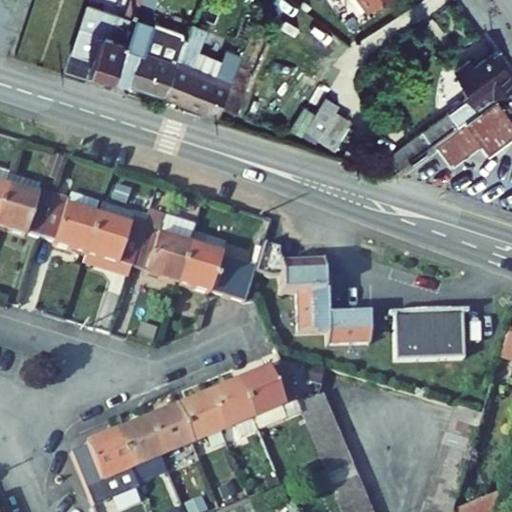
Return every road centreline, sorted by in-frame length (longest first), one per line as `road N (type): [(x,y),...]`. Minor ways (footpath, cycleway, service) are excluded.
road 1 (primary): [(166,135),(511,269)]
road 2 (primary): [(511,236),(166,135)]
road 3 (primary): [(0,83),(166,135)]
road 4 (residential): [(248,343),(94,402)]
road 5 (residential): [(0,328),(71,356),(94,402)]
